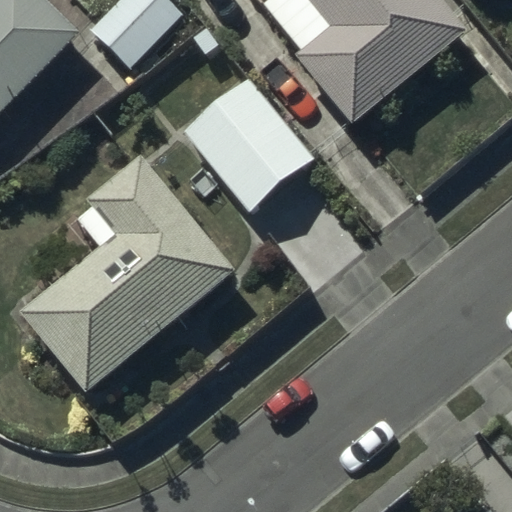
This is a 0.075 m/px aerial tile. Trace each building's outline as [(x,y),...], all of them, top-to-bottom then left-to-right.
[(0,0),(0,127),(81,45),(35,0),(0,0)] [(163,0),(125,0),(89,38),(130,78),(185,21),(163,0)] [(468,43),(432,0),(284,0),(265,16),(301,59),(294,65),(354,137),(468,43)] [(250,87),(183,139),(248,224),(316,171),(250,87)] [(78,231),(101,257),(21,323),(88,404),(236,282),(143,168),(90,212),(95,217),(78,231)]
